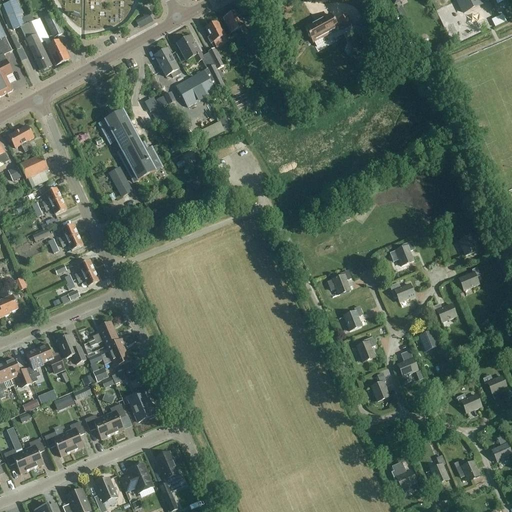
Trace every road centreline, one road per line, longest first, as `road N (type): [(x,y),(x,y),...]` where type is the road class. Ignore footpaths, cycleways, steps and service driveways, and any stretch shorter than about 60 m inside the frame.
road 1 (residential): [(114,269),(266,210),(365,413),(402,413)]
road 2 (residential): [(0,504),(182,427)]
road 3 (tertiary): [(114,269),(37,97)]
road 4 (tertiary): [(37,97),(179,19)]
road 5 (tertiary): [(182,427),(124,292)]
road 6 (residential): [(0,345),(124,292)]
